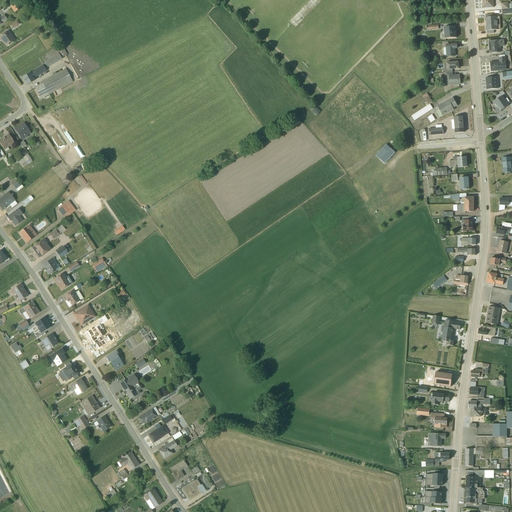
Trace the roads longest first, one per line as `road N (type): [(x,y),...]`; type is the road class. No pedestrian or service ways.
road 1 (tertiary): [(452,511),(485,240),(479,131)]
road 2 (residential): [(0,230),(183,511)]
road 3 (tertiary): [(479,131),(468,0)]
